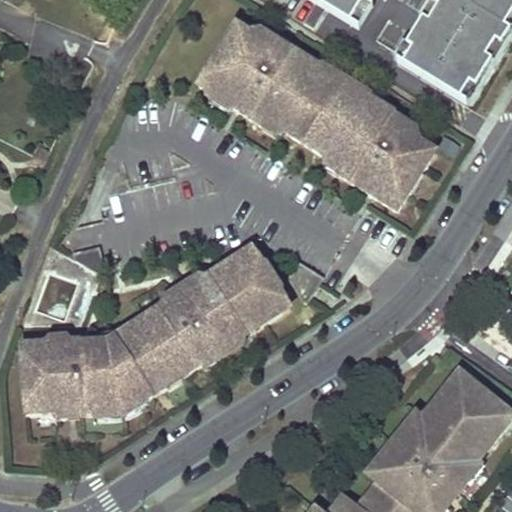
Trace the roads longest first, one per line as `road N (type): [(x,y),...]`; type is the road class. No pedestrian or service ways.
road 1 (tertiary): [(413,289),(98,511)]
road 2 (residential): [(0,344),(60,178),(159,0)]
road 3 (tertiary): [(511,153),(443,263)]
road 4 (residential): [(413,289),(511,370)]
